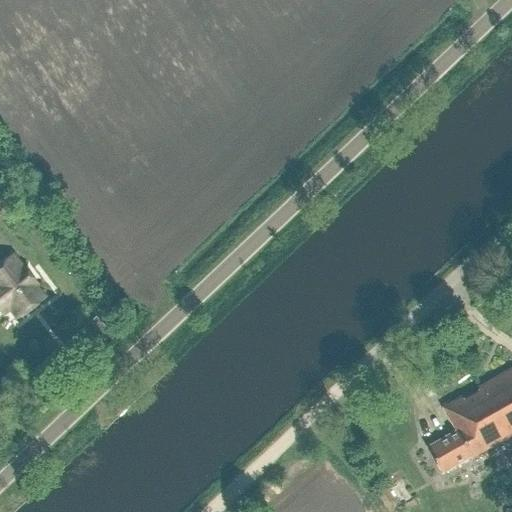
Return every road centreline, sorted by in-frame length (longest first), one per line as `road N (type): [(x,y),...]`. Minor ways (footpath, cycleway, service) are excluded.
road 1 (unclassified): [(0,440),(477,0)]
road 2 (track): [(207,511),(474,258)]
